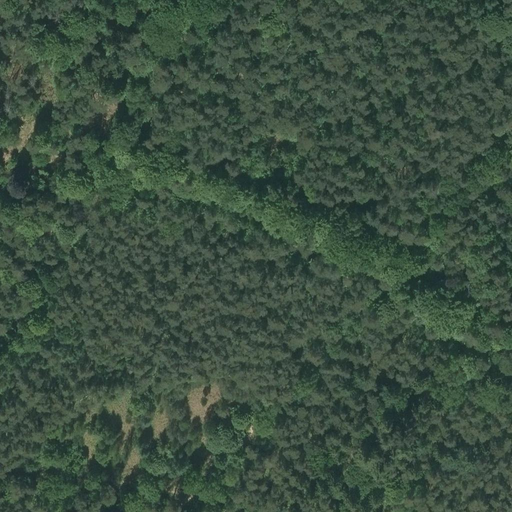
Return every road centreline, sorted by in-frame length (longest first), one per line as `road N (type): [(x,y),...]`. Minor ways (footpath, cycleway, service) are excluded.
road 1 (unknown): [(192,490),(396,258)]
road 2 (track): [(287,511),(0,458)]
road 3 (track): [(0,382),(117,148)]
road 4 (track): [(117,148),(182,0)]
road 5 (track): [(0,162),(54,145),(117,148)]
